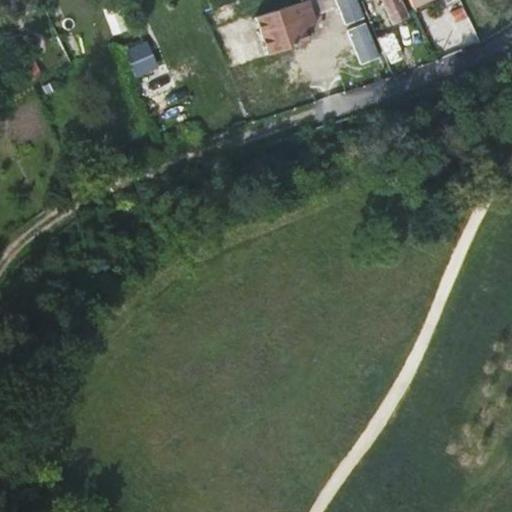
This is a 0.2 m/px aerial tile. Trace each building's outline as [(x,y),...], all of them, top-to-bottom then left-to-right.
[(294,0),(259,16),(276,52),(322,31),(316,20),(311,9),(318,6),(315,0),(294,0)] [(400,0),(383,0),(394,22),(408,15),(400,0)] [(410,0),(414,8),(432,0),(410,0)] [(311,9),(316,20),(323,17),(318,6),(311,9)] [(379,37),(388,60),(402,54),(393,31),(379,37)] [(126,50),(137,75),(158,65),(147,41),(126,50)] [(28,79),(29,82),(38,77),(28,54),(19,59),(28,79)] [(3,90),(10,106),(35,94),(29,82),(28,79),(3,90)]
